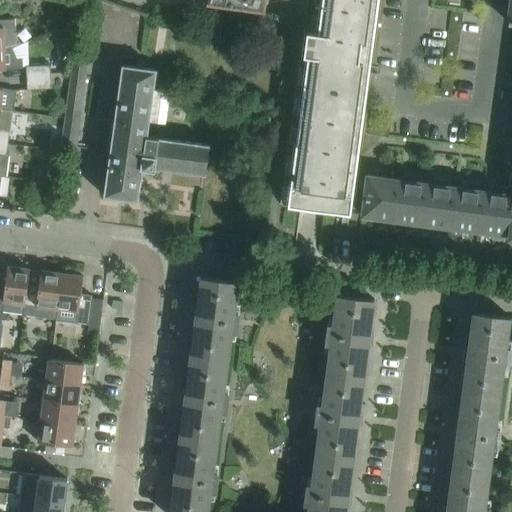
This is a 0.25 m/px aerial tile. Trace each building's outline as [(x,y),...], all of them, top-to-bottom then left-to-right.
[(192,0),(192,2),(264,11),(265,0),(192,0)] [(306,0),(304,16),(279,204),(350,213),(357,162),(378,0),(306,0)] [(511,0),(506,0),(510,3),(507,22),(511,22),(511,174),(509,188),(492,186),(491,192),(478,190),(478,184),(464,182),(463,188),(449,186),(450,180),(434,178),(434,184),(420,182),(421,176),(406,174),(405,180),(391,179),(392,172),(377,170),(376,177),(367,175),(362,215),(508,235),(508,238),(511,238),(511,0)] [(0,19),(0,48),(4,48),(4,47),(9,47),(13,47),(20,44),(15,32),(15,19),(0,19)] [(22,49),(33,47),(30,26),(18,28),(22,49)] [(22,67),(22,58),(10,58),(9,47),(4,47),(4,48),(0,48),(0,69),(4,69),(4,68),(11,68),(22,67)] [(76,147),(88,58),(86,58),(87,51),(75,50),(74,56),(73,56),(61,145),(76,147)] [(50,77),(50,64),(26,65),(27,78),(50,77)] [(122,64),(103,195),(137,200),(142,168),(154,170),(154,168),(204,174),(208,145),(146,136),(156,69),(122,64)] [(51,87),(50,77),(27,78),(27,89),(51,87)] [(17,90),(3,88),(0,87),(0,109),(15,112),(17,90)] [(0,142),(8,144),(9,131),(0,129),(0,142)] [(10,155),(6,154),(8,144),(0,142),(0,175),(1,175),(0,176),(6,176),(10,155)] [(54,204),(55,192),(43,191),(41,203),(54,204)] [(26,293),(29,269),(7,266),(4,289),(0,288),(0,322),(1,322),(3,310),(24,313),(26,293)] [(26,293),(24,313),(56,317),(57,308),(62,273),(40,270),(37,294),(26,293)] [(80,299),(83,275),(62,273),(57,308),(77,311),(76,323),(88,325),(91,301),(80,299)] [(233,311),(237,281),(200,277),(196,312),(192,311),(191,322),(194,323),(190,356),(227,361),(231,330),(236,331),(239,312),(233,311)] [(370,334),(374,299),(337,294),(333,324),(328,323),(325,343),(331,343),(327,374),(364,379),(368,345),(372,346),(373,335),(370,334)] [(506,346),(510,317),(473,311),(468,346),(465,346),(463,357),(467,357),(462,392),(499,397),(504,366),(508,366),(511,347),(506,346)] [(223,391),(227,361),(190,356),(186,390),(182,390),(181,401),(184,401),(180,437),(217,441),(221,410),(226,411),(229,391),(223,391)] [(9,375),(11,359),(3,358),(1,374),(9,375)] [(80,384),(83,363),(48,359),(45,380),(80,384)] [(0,388),(7,389),(9,375),(1,374),(0,378),(0,388)] [(359,413),(364,379),(327,374),(323,404),(317,403),(314,422),(320,423),(316,454),(353,459),(358,424),(362,425),(363,414),(359,413)] [(77,405),(80,384),(45,380),(43,400),(77,405)] [(100,400),(116,405),(120,394),(103,389),(100,400)] [(495,426),(499,397),(462,392),(458,426),(454,426),(452,437),(456,437),(451,472),(489,477),(493,445),(498,446),(501,427),(495,426)] [(75,425),(77,405),(43,400),(40,420),(75,425)] [(72,446),(75,425),(40,420),(37,441),(72,446)] [(213,471),(217,441),(180,437),(176,471),(172,470),(170,481),(174,481),(170,511),(207,511),(210,490),(215,491),(218,471),(213,471)] [(349,493),(353,459),(316,454),(312,483),(307,483),(304,502),(309,503),(308,511),(346,511),(347,504),(351,504),(352,493),(349,493)] [(485,506),(489,477),(451,472),(447,506),(443,506),(442,511),(489,511),(490,507),(485,506)] [(23,473),(20,495),(64,501),(67,478),(23,473)] [(20,495),(17,511),(62,511),(64,501),(20,495)]
